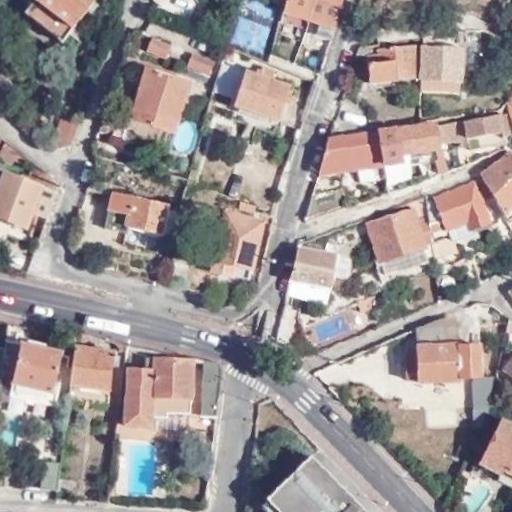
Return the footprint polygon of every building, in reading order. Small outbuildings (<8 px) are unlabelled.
[(92,0),(32,0),(24,12),(61,41),(92,0)] [(284,0),(278,20),(305,31),(315,0),(284,0)] [(329,40),(342,0),(315,0),(305,31),(329,40)] [(438,47),(439,34),(421,37),(421,47),(421,50),(418,80),(448,81),(459,82),(460,48),(438,47)] [(169,45),(152,38),(148,48),(166,55),(169,45)] [(479,50),(476,39),(463,41),(467,59),(479,50)] [(358,47),(355,55),(366,55),(368,83),(416,78),(413,52),(421,50),(421,47),(378,50),(378,44),(358,47)] [(189,65),(207,72),(211,62),(193,55),(189,65)] [(262,67),(259,75),(247,71),(234,108),(276,125),(289,87),(274,81),(277,72),(262,67)] [(190,83),(146,71),(131,122),(174,134),(190,83)] [(447,93),(448,81),(418,80),(418,90),(447,93)] [(66,111),(53,151),(74,145),(83,118),(66,111)] [(506,137),(503,114),(463,119),(466,146),(467,150),(501,145),(502,138),(506,137)] [(436,141),(460,138),(462,147),(466,146),(463,119),(433,124),(434,127),(435,135),(436,141)] [(438,150),(436,141),(435,135),(434,127),(395,131),(394,129),(378,131),(378,133),(376,134),(380,165),(404,163),(402,154),(435,150),(438,150)] [(376,134),(327,139),(317,173),(356,168),(359,183),(375,181),(373,166),(380,165),(376,134)] [(0,157),(9,164),(13,160),(17,153),(6,145),(0,152),(0,157)] [(436,175),(444,172),(440,150),(438,150),(435,150),(437,158),(434,159),(436,175)] [(511,154),(509,152),(506,154),(479,173),(491,196),(503,216),(511,207),(511,154)] [(17,153),(13,160),(19,165),(24,159),(17,153)] [(385,185),(406,176),(408,162),(404,163),(382,165),(385,185)] [(55,194),(59,187),(35,166),(28,181),(3,172),(0,180),(0,221),(25,232),(31,216),(42,189),(55,194)] [(491,196),(479,173),(469,177),(472,185),(434,198),(434,201),(431,202),(429,193),(424,195),(427,220),(430,242),(496,218),(486,199),(491,196)] [(110,183),(90,178),(85,189),(107,195),(110,183)] [(350,206),(344,186),(311,194),(304,217),(306,222),(350,206)] [(47,221),(55,194),(42,189),(31,216),(47,221)] [(127,225),(163,234),(170,204),(135,195),(127,225)] [(242,200),(240,208),(255,212),(257,204),(242,200)] [(424,255),(431,254),(430,242),(427,220),(415,223),(412,212),(369,225),(381,271),(425,259),(424,255)] [(260,223),(226,214),(215,262),(250,271),(260,223)] [(511,241),(511,231),(509,226),(506,221),(495,228),(506,245),(511,241)] [(297,248),(289,281),(328,290),(335,256),(349,259),(352,245),(327,240),(324,254),(297,248)] [(415,330),(416,347),(452,347),(452,321),(434,321),(415,330)] [(19,343),(22,328),(6,324),(3,340),(19,343)] [(61,352),(19,343),(8,396),(57,406),(63,377),(55,375),(61,352)] [(112,353),(73,347),(67,387),(109,393),(112,353)] [(455,347),(452,347),(416,347),(416,354),(403,354),(405,383),(416,382),(416,384),(459,383),(460,380),(479,380),(478,349),(455,350),(455,347)] [(187,416),(189,360),(144,359),(143,372),(126,371),(124,429),(149,430),(149,420),(165,421),(165,415),(187,416)] [(217,363),(198,359),(196,413),(216,416),(222,370),(220,365),(217,363)] [(186,431),(187,416),(165,415),(165,421),(149,420),(149,430),(186,431)] [(511,476),(511,430),(502,425),(481,466),(500,477),(503,472),(511,476)] [(37,489),(53,491),(55,479),(57,463),(41,461),(37,489)] [(306,462),(270,498),(255,511),(356,511),(351,507),(355,503),(324,472),(319,476),(306,462)] [(55,479),(53,491),(72,492),(73,481),(55,479)] [(104,501),(113,502),(115,489),(106,489),(104,501)] [(356,511),(364,511),(355,503),(351,507),(356,511)]
